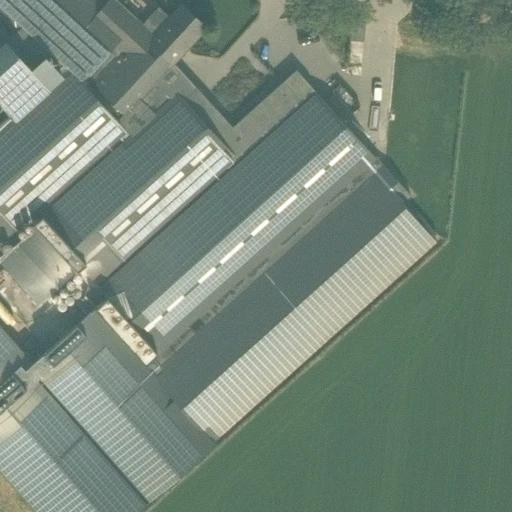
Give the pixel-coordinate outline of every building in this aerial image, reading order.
[(0,0),(0,1),(24,23),(24,24),(67,63),(76,71),(130,133),(172,96),(171,95),(156,81),(204,28),(180,6),(169,19),(158,9),(142,26),(114,0),(0,0)] [(351,18),(350,41),(362,42),(364,19),(351,18)] [(334,21),(333,27),(345,29),(346,22),(334,21)] [(24,24),(0,45),(0,122),(67,63),(61,58),(24,24)] [(0,122),(0,242),(35,212),(38,215),(130,133),(76,71),(67,63),(0,122)] [(194,88),(180,101),(232,158),(298,98),(283,82),(231,129),(194,88)] [(94,281),(89,285),(102,300),(95,306),(144,362),(151,356),(159,365),(320,221),(313,213),(374,157),(310,87),(298,98),(232,158),(94,281)] [(35,212),(0,242),(0,262),(37,305),(76,271),(89,285),(94,281),(232,158),(180,101),(173,93),(171,95),(172,96),(130,133),(38,215),(35,212)] [(159,365),(152,371),(213,441),(435,241),(400,203),(410,195),(383,165),(320,221),(159,365)] [(0,472),(35,511),(137,511),(215,443),(213,441),(152,371),(159,365),(151,356),(144,362),(95,306),(46,350),(31,362),(0,326),(0,472)]
